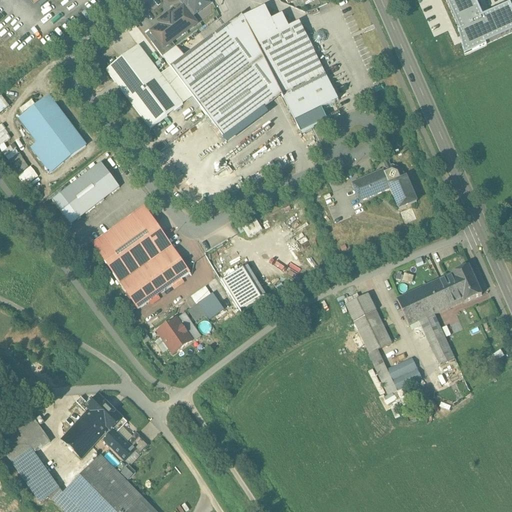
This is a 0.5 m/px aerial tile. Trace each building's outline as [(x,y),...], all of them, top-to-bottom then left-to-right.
[(180,0),(183,3),(185,2),(186,5),(185,7),(192,16),(209,4),(205,0),(180,0)] [(479,0),(444,0),(458,30),(463,57),(511,34),(511,4),(510,0),(484,12),(479,0)] [(184,6),(172,15),(171,14),(159,23),(160,25),(150,32),(154,37),(164,49),(197,24),(192,16),(185,7),(184,6)] [(300,23),(289,28),(283,15),(272,20),(265,8),(244,18),(246,24),(282,97),(283,99),(284,99),(295,122),(339,101),(300,23)] [(247,25),(228,34),(224,29),(185,58),(177,47),(163,58),(225,140),(282,97),(247,25)] [(175,42),(179,48),(189,41),(188,40),(198,33),(194,28),(175,42)] [(164,49),(154,37),(149,40),(159,53),(164,49)] [(161,75),(139,46),(106,71),(150,129),(183,104),(192,97),(170,68),(161,75)] [(0,113),(10,106),(2,95),(0,96),(0,113)] [(86,146),(49,97),(20,119),(56,168),(86,146)] [(0,124),(0,143),(10,136),(2,124),(0,124)] [(389,162),(383,165),(385,168),(383,169),(383,171),(381,172),(381,173),(378,174),(374,175),(374,176),(370,177),(360,181),(360,182),(355,184),(355,183),(353,184),(360,202),(391,189),(399,210),(417,202),(416,201),(414,196),(413,193),(410,188),(411,188),(409,185),(407,180),(407,178),(406,178),(402,169),(393,165),(391,166),(389,162)] [(101,163),(60,194),(79,218),(120,188),(101,163)] [(30,165),(18,175),(25,184),(37,174),(30,165)] [(144,208),(92,244),(120,284),(172,248),(144,208)] [(255,219),(242,227),(248,237),(261,229),(255,219)] [(172,248),(120,284),(138,309),(189,274),(191,276),(190,273),(172,248)] [(248,267),(222,282),(240,311),(266,296),(248,267)] [(452,276),(464,302),(465,303),(482,296),(469,267),(452,275),(452,276)] [(464,302),(452,276),(437,283),(449,309),(464,302)] [(437,283),(397,301),(409,328),(419,323),(435,316),(449,309),(437,283)] [(147,320),(168,306),(160,295),(140,309),(147,320)] [(392,345),(368,296),(346,307),(370,355),(378,351),(392,345)] [(199,304),(189,311),(197,323),(207,316),(199,304)] [(455,360),(435,316),(419,323),(440,368),(455,360)] [(177,319),(158,332),(173,355),(192,342),(177,319)] [(387,371),(378,351),(370,355),(369,356),(388,397),(397,393),(387,371)] [(412,359),(387,371),(397,393),(422,381),(412,359)] [(90,406),(86,410),(87,411),(86,412),(61,438),(81,458),(104,433),(108,437),(114,430),(112,429),(123,418),(99,396),(90,406)] [(80,397),(76,402),(86,412),(87,411),(86,410),(90,406),(80,397)] [(0,433),(0,443),(35,419),(30,412),(0,433)] [(127,423),(123,418),(112,429),(114,430),(117,433),(127,423)] [(0,443),(0,445),(9,459),(29,445),(45,434),(35,419),(0,443)] [(117,433),(114,430),(108,437),(104,441),(125,462),(135,452),(126,443),(117,433)] [(149,446),(136,433),(126,443),(135,452),(139,456),(149,446)] [(29,445),(34,452),(50,441),(45,434),(29,445)] [(29,445),(9,459),(39,501),(48,495),(58,487),(34,452),(29,445)] [(143,498),(101,455),(68,486),(93,511),(128,511),(136,505),(143,498)] [(123,463),(118,469),(125,475),(130,470),(123,463)] [(93,511),(68,486),(62,492),(58,487),(48,495),(64,511),(93,511)] [(156,511),(143,498),(136,505),(142,511),(156,511)]
